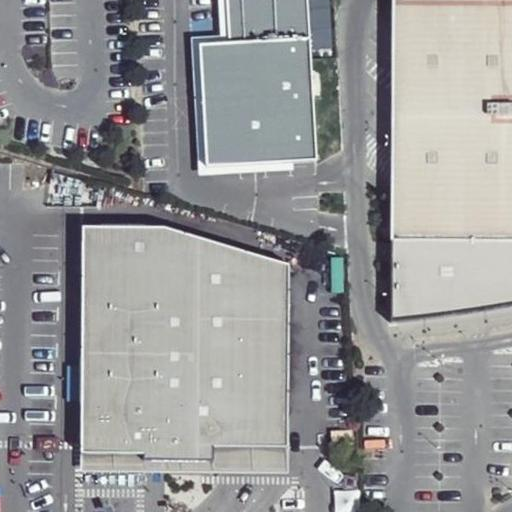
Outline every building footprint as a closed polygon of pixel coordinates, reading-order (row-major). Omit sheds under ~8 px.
[(304,0),(226,0),(229,51),(307,46),(304,0)] [(511,0),(396,0),(390,238),(511,241),(511,0)] [(307,46),(198,53),(207,180),(314,170),(307,46)] [(90,444),(129,445),(128,463),(204,472),(205,446),(294,449),(298,286),(278,261),(245,261),(245,250),(200,241),(109,238),(94,255),(90,444)] [(511,241),(390,238),(388,317),(451,310),(507,301),(511,300),(511,241)]
